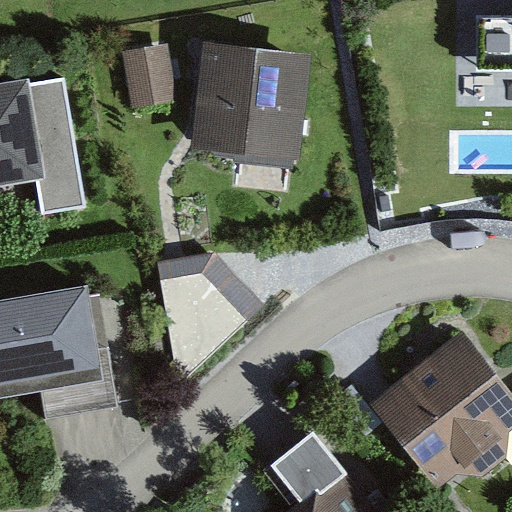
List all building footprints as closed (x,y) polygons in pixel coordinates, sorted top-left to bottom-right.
[(511,27),(490,28),(491,78),(511,77),(511,27)] [(139,103),(173,98),(165,42),(131,47),(139,103)] [(328,63),(219,50),(207,158),(316,171),(328,63)] [(49,96),(0,100),(0,203),(60,197),(49,96)] [(80,287),(0,301),(0,374),(93,357),(80,287)] [(511,454),(511,382),(482,342),(387,411),(452,499),(511,454)] [(383,511),(324,443),(298,466),(332,505),(323,511),(383,511)]
